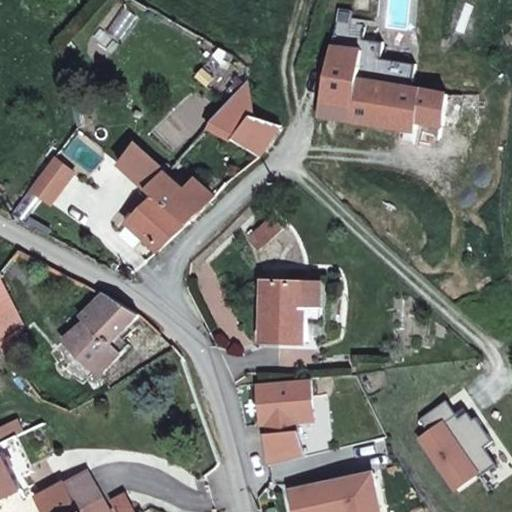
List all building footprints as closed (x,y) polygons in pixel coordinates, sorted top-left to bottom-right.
[(420,129),(447,133),(452,98),(362,80),(368,48),(331,46),(324,102),(321,114),(352,119),(350,131),(418,140),(420,129)] [(257,97),(255,85),(252,86),(250,89),(214,126),(244,146),(259,121),(257,97)] [(244,146),(265,160),(271,155),(284,130),(259,121),(244,146)] [(166,174),(133,148),(129,156),(124,167),(149,187),(166,174)] [(54,166),(43,182),(59,193),(70,178),(54,166)] [(163,199),(192,223),(218,200),(201,184),(192,193),(166,174),(149,187),(163,199)] [(43,182),(32,197),(48,209),(59,193),(43,182)] [(132,225),(161,251),(192,223),(163,199),(132,225)] [(270,223),(248,244),(259,256),(282,235),(270,223)] [(275,280),(273,339),(312,340),(313,281),(275,280)] [(327,318),(328,282),(313,281),(312,340),(319,341),(320,318),(327,318)] [(117,330),(138,309),(108,287),(87,305),(90,311),(67,336),(100,372),(127,341),(117,330)] [(0,342),(6,350),(24,334),(0,294),(0,342)] [(319,379),(261,384),(271,423),(275,422),(285,463),(317,456),(311,431),(310,420),(323,419),(319,379)] [(96,388),(100,397),(107,393),(103,384),(96,388)] [(471,403),(443,416),(451,430),(444,437),(470,488),(511,472),(511,465),(506,452),(511,448),(511,443),(492,415),(482,420),(471,403)] [(30,468),(16,438),(0,445),(0,501),(20,491),(13,476),(30,468)] [(43,511),(84,511),(85,511),(104,502),(84,466),(32,491),(43,511)] [(392,511),(382,470),(301,491),(306,511),(392,511)] [(104,502),(85,511),(84,511),(117,511),(113,505),(107,509),(104,502)]
